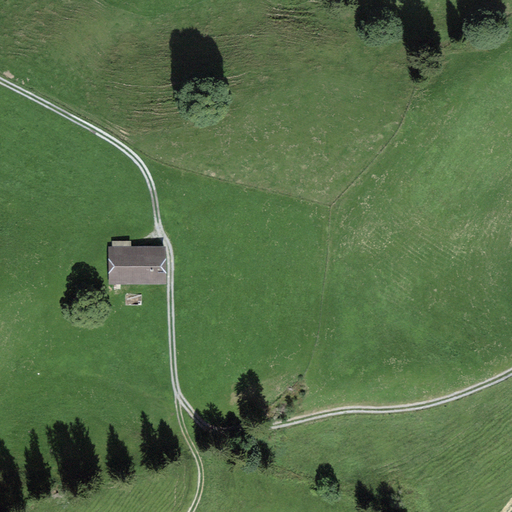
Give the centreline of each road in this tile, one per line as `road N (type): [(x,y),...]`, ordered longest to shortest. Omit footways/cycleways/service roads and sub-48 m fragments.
road 1 (track): [(511,369),(405,407),(208,426),(175,391),(170,260),(142,166),(93,130),(0,82)]
road 2 (track): [(186,511),(197,480),(175,391)]
